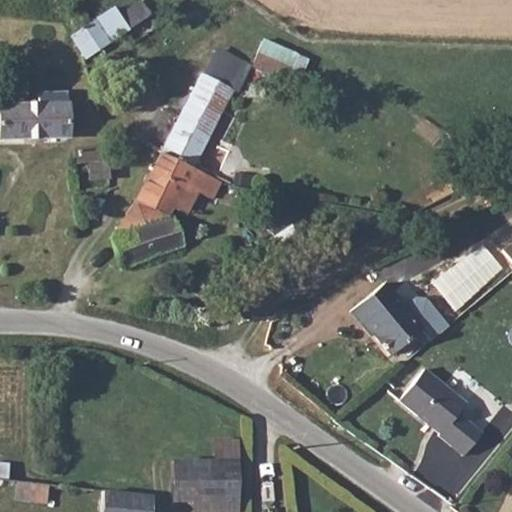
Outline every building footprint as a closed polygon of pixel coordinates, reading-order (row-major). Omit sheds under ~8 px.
[(69,34),(82,50),(155,19),(139,0),(136,0),(119,11),(113,5),(92,15),(82,4),(66,15),(77,29),(69,34)] [(261,37),(249,66),(284,80),(295,51),(261,37)] [(209,138),(234,91),(199,72),(174,121),(209,138)] [(0,138),(53,140),(54,108),(0,106),(0,138)] [(159,150),(193,167),(209,138),(174,121),(159,150)] [(169,212),(193,167),(159,150),(133,202),(144,227),(111,242),(113,249),(105,254),(113,272),(178,247),(169,212)] [(95,190),(93,152),(61,154),(63,192),(95,190)] [(452,311),(504,269),(481,240),(429,282),(452,311)] [(411,314),(389,290),(358,318),(382,344),(384,342),(401,360),(427,337),(437,348),(456,331),(432,304),(422,304),(411,314)] [(447,439),(474,464),(493,439),(470,419),(477,411),(437,374),(410,406),(432,424),(435,421),(451,435),(447,439)] [(239,502),(241,444),(227,442),(223,464),(178,460),(173,497),(196,499),(239,504),(239,502)] [(251,446),(241,444),(239,502),(239,504),(251,446)] [(149,511),(151,494),(103,488),(101,511),(149,511)] [(238,511),(239,504),(196,499),(195,511),(238,511)]
